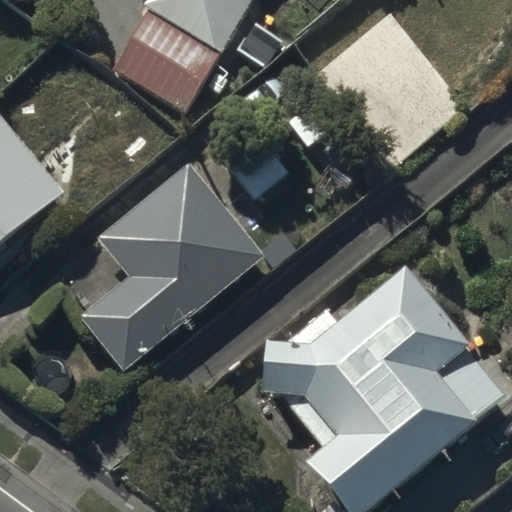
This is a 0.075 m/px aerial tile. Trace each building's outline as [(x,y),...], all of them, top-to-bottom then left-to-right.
[(151,0),(143,14),(222,61),(252,9),(246,5),(248,0),(151,0)] [(222,61),(143,14),(108,76),(188,122),(222,61)] [(465,113),(387,17),(315,77),(393,172),(465,113)] [(0,118),(0,256),(68,202),(0,118)] [(264,270),(187,176),(102,245),(132,281),(76,327),(123,384),(264,270)] [(334,506),(327,511),(375,511),(479,430),(475,423),(503,402),(406,272),(337,329),(327,315),(287,349),(264,348),(263,402),(282,403),(322,458),(307,469),(334,506)]
